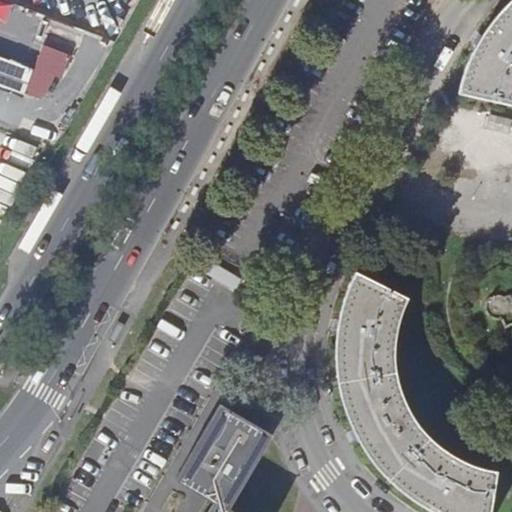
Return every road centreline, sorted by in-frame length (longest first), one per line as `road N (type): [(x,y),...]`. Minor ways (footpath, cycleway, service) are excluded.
road 1 (residential): [(352,511),(303,433),(289,348),(409,94),(466,0)]
road 2 (primary): [(0,445),(79,333),(261,0)]
road 3 (primary): [(186,0),(0,330)]
road 4 (unknown): [(352,213),(511,218)]
